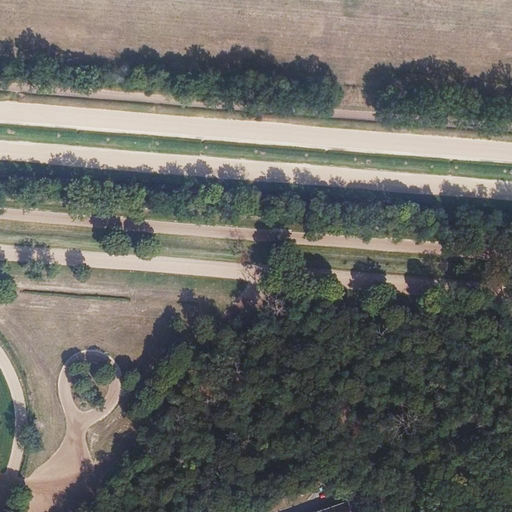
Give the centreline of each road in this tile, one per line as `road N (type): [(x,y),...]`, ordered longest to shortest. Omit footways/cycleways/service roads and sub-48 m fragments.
road 1 (unknown): [(511,253),(0,211)]
road 2 (unknown): [(65,511),(283,235)]
road 3 (unknown): [(230,0),(511,22)]
road 4 (unknown): [(0,279),(239,299)]
road 5 (track): [(177,511),(347,423)]
road 6 (track): [(274,256),(347,423)]
road 7 (track): [(347,423),(511,365)]
